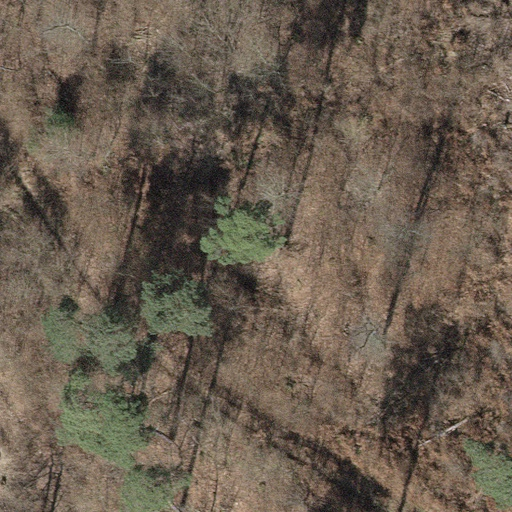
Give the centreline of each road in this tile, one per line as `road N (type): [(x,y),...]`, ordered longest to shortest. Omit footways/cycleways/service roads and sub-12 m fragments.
road 1 (track): [(388,511),(201,375),(0,126)]
road 2 (track): [(0,387),(72,511)]
